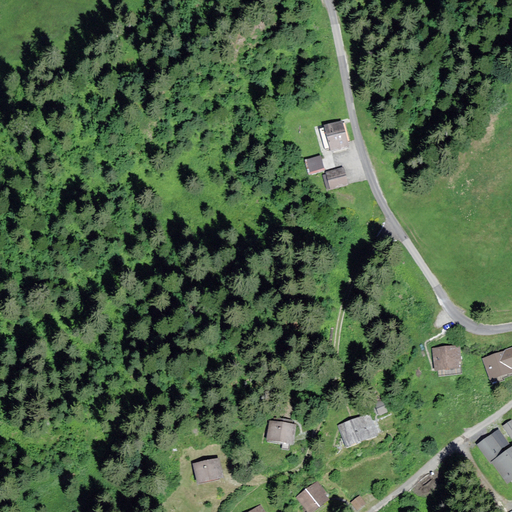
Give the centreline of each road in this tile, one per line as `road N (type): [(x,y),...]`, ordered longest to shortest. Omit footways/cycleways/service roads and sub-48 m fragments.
road 1 (unclassified): [(511,328),(477,329),(457,317),(385,208),(357,141),(328,0)]
road 2 (track): [(391,218),(360,261),(309,461),(281,475)]
road 3 (residential): [(372,511),(511,403)]
